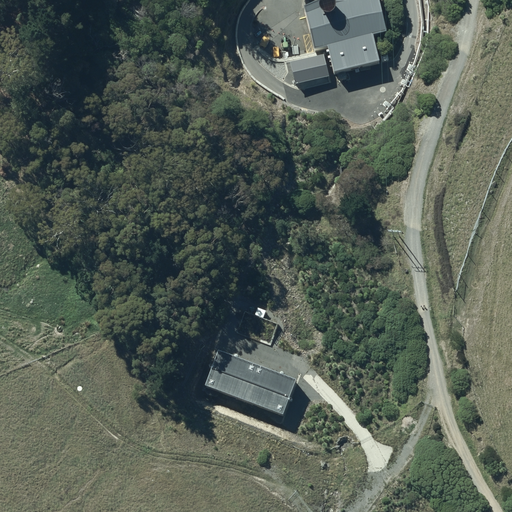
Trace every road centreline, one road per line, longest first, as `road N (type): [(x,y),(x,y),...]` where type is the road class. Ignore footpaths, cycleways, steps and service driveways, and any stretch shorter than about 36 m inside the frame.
road 1 (track): [(474,0),(414,193),(413,241),(441,396),(497,511)]
road 2 (trunk): [(438,511),(340,0)]
road 3 (track): [(436,372),(428,405),(386,484),(355,511)]
